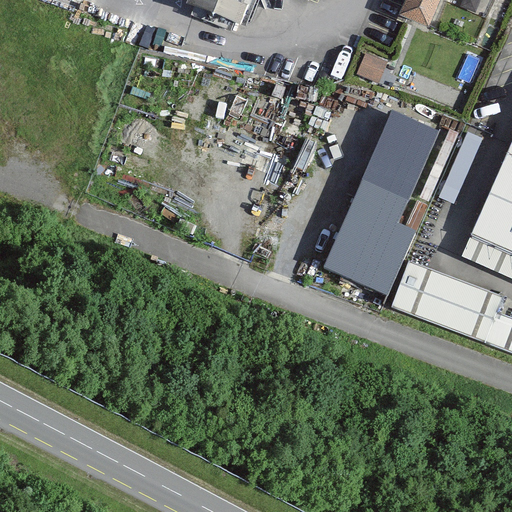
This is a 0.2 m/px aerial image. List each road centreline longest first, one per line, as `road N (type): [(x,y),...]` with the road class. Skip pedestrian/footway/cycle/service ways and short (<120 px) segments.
road 1 (unclassified): [(511,379),(94,215)]
road 2 (secondary): [(217,511),(0,399)]
